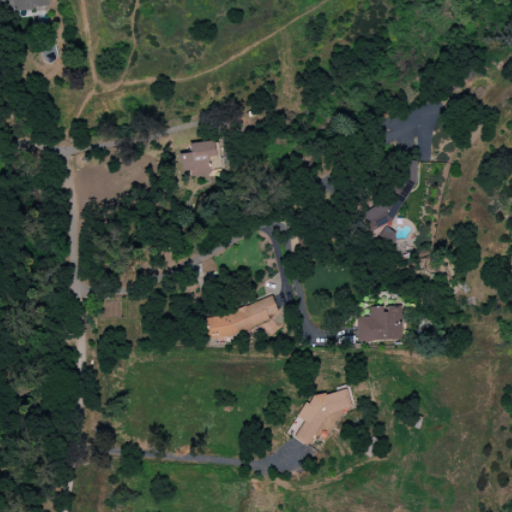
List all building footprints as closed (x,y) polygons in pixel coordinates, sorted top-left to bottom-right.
[(411,189),(413,161),(401,161),(400,189),(411,189)] [(402,212),(395,197),(358,215),(376,250),(394,241),(384,221),(402,212)] [(203,318),(204,340),(221,339),(267,322),(267,317),(277,313),(270,296),(221,315),(218,315),(212,318),(203,318)] [(368,307),(369,317),(355,317),(356,342),(401,340),(400,306),(382,307),(368,307)] [(306,447),(329,407),(343,415),(351,402),(344,398),(349,391),(338,385),(329,399),(313,389),(296,418),(302,421),(292,439),(306,447)]
